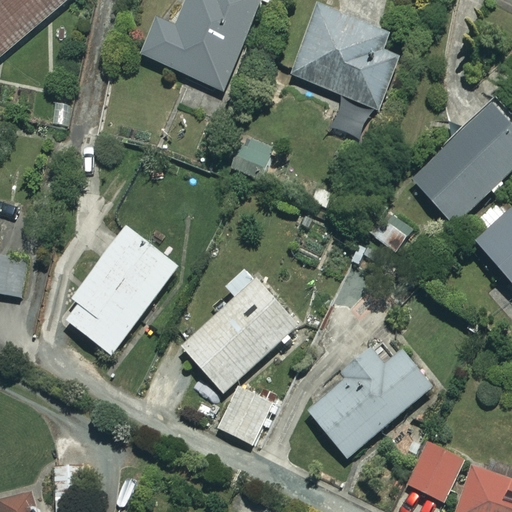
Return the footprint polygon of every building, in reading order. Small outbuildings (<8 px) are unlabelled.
[(70,0),(0,0),(0,56),(1,58),(70,0)] [(273,0),(190,0),(178,28),(159,19),(143,56),(227,92),(266,0),(268,0),(273,2),(273,0)] [(392,33),(321,5),(293,76),(346,96),(333,129),(363,140),(375,108),(381,111),(402,58),(385,51),(392,33)] [(62,101),(21,94),(16,120),(57,128),(62,101)] [(511,172),(511,119),(495,103),(413,181),(456,226),(511,172)] [(275,149),(243,135),(229,168),(261,181),(275,149)] [(511,209),(476,241),(511,281),(511,209)] [(180,266),(128,228),(62,316),(113,355),(180,266)] [(0,294),(23,299),(29,264),(7,261),(8,255),(0,253),(0,294)] [(300,325),(249,268),(227,288),(237,299),(183,348),(225,393),(300,325)] [(386,365),(372,348),(342,373),(347,379),(309,411),(349,458),(433,388),(403,351),(386,365)] [(276,402),(243,383),(218,426),(251,445),(276,402)] [(464,460),(427,442),(407,483),(444,502),(464,460)] [(88,511),(87,467),(56,468),(57,511),(88,511)] [(511,511),(511,472),(510,479),(474,467),(457,511),(511,511)] [(39,511),(36,493),(2,500),(4,511),(39,511)]
